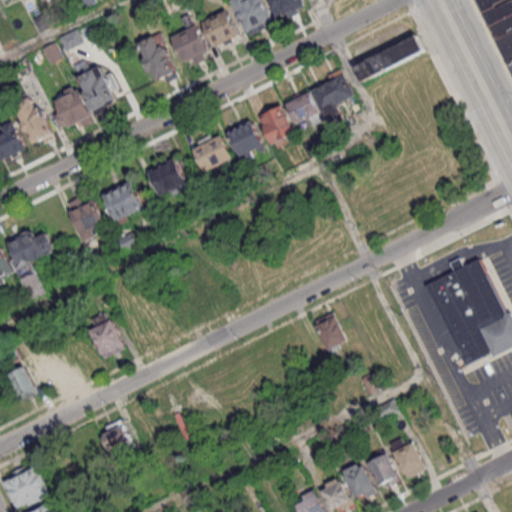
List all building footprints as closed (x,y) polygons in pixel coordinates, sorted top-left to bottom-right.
[(78,0),(96,0),(97,1),(82,8),(78,0)] [(232,0),(248,31),(249,30),(252,34),(273,24),(271,19),(273,18),(264,0),(232,0)] [(270,0),(279,18),(282,16),(284,18),(307,7),(305,3),(308,2),(306,0),(270,0)] [(508,0),(484,12),(478,0),(508,0)] [(511,15),(491,26),(484,12),(508,0),(511,0),(511,15)] [(203,20),(215,45),(218,43),(221,49),(228,46),(226,41),(231,39),(233,44),(241,40),(239,34),(240,33),(228,8),(203,20)] [(173,35),(186,29),(180,17),(190,13),(195,24),(198,23),(210,48),(202,52),(205,58),(196,63),(193,57),(185,61),(173,35)] [(511,31),(498,39),(491,26),(511,15),(511,31)] [(60,36),(78,27),(85,41),(67,50),(60,36)] [(355,60),(365,81),(426,50),(416,30),(355,60)] [(511,62),(510,64),(498,39),(511,31),(511,62)] [(143,54),(151,71),(154,69),(158,80),(166,76),(169,81),(181,75),(167,43),(160,46),(155,35),(143,40),(148,51),(143,54)] [(43,47),(57,40),(65,56),(52,63),(43,47)] [(78,74),(82,72),(78,65),(90,59),(94,66),(103,62),(107,70),(112,68),(122,87),(116,90),(120,97),(117,98),(116,102),(112,104),(108,104),(109,107),(96,114),(94,111),(92,112),(82,92),(86,90),(78,74)] [(313,90),(332,80),(328,74),(342,67),(345,73),(347,72),(358,93),(337,103),(343,116),(331,121),(326,111),(324,112),(313,90)] [(56,99),(59,98),(57,94),(63,91),(65,95),(67,94),(65,89),(74,85),(76,90),(80,88),(95,119),(84,125),(81,120),(70,126),(69,123),(63,126),(58,114),(62,112),(56,99)] [(288,103),(310,91),(324,120),(315,125),(310,116),(298,122),(288,103)] [(15,101),(33,93),(38,105),(41,103),(55,132),(54,132),(56,137),(54,138),(56,143),(50,145),(48,141),(46,142),(44,137),(36,141),(31,131),(27,130),(24,127),(23,123),(24,120),(15,101)] [(259,116),(282,104),(297,132),(296,132),(298,137),(292,140),(289,135),(284,137),(287,142),(277,147),(275,143),(274,144),(259,116)] [(229,130),(253,119),(265,143),(253,149),(256,155),(245,161),(242,155),(241,156),(229,130)] [(0,152),(0,132),(5,130),(2,126),(14,120),(28,147),(20,151),(22,155),(14,159),(12,154),(3,158),(0,152)] [(195,148),(200,145),(198,140),(212,132),(214,136),(223,132),(235,156),(227,160),(229,164),(225,166),(223,162),(206,170),(195,148)] [(306,144),(313,158),(326,151),(319,138),(306,144)] [(149,169),(161,195),(171,190),(174,196),(183,192),(180,185),(189,181),(176,156),(149,169)] [(106,194),(133,180),(138,190),(144,187),(150,198),(145,201),(147,205),(120,220),(106,194)] [(212,193),(219,207),(235,199),(229,185),(212,193)] [(69,201),(86,193),(90,201),(96,198),(107,221),(95,227),(98,234),(86,240),(71,210),(73,209),(69,201)] [(10,241),(23,234),(25,231),(29,228),(32,230),(34,229),(38,235),(48,230),(57,250),(33,261),(48,290),(33,297),(14,259),(18,257),(10,241)] [(119,237),(133,230),(140,243),(126,250),(119,237)] [(0,246),(3,245),(16,271),(4,277),(6,281),(0,284),(0,246)] [(428,284),(456,271),(451,261),(461,256),(465,264),(489,253),(511,300),(511,351),(471,371),(428,284)] [(87,319),(106,310),(109,317),(113,316),(126,343),(125,343),(126,347),(118,350),(120,353),(116,355),(114,353),(106,357),(104,353),(103,354),(87,319)] [(329,349),(331,348),(333,351),(341,346),(340,343),(349,339),(337,315),(335,316),(333,312),(317,320),(319,323),(317,324),(329,349)] [(30,361),(48,352),(56,367),(58,366),(64,379),(45,388),(42,384),(41,384),(30,361)] [(8,373),(26,365),(39,391),(22,400),(8,373)] [(369,393),(381,388),(374,372),(362,377),(369,393)] [(376,407),(395,397),(401,410),(382,420),(376,407)] [(103,433),(109,430),(107,425),(121,419),(123,423),(125,421),(135,442),(113,453),(103,433)] [(390,442),(405,473),(406,473),(408,477),(418,472),(419,475),(423,473),(422,470),(428,468),(425,462),(427,462),(416,440),(408,445),(403,436),(390,442)] [(368,461),(389,451),(404,480),(390,487),(387,481),(380,485),(368,461)] [(345,474),(347,473),(345,469),(358,462),(360,467),(364,465),(377,490),(364,497),(362,493),(356,496),(345,474)] [(5,481),(15,475),(13,471),(26,465),(29,468),(37,465),(52,492),(43,496),(43,498),(30,505),(28,502),(18,507),(5,481)] [(323,490),(329,486),(327,483),(338,477),(340,481),(342,479),(355,503),(343,510),(341,505),(333,509),(323,490)] [(302,511),(298,503),(305,499),(303,494),(317,488),(329,511),(302,511)] [(28,511),(50,501),(55,511),(28,511)]
